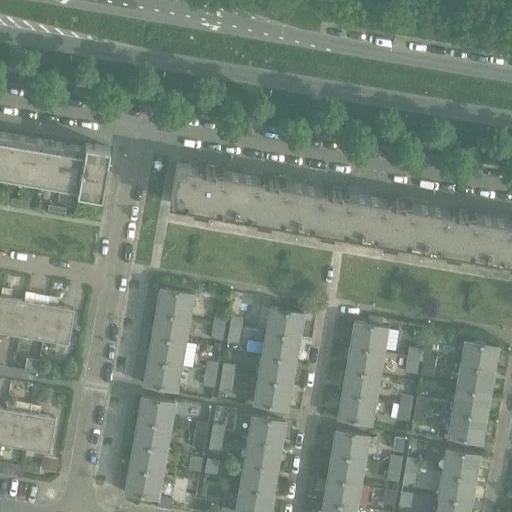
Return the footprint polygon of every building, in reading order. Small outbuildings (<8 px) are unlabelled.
[(85,147),(67,144),(0,132),(0,169),(79,183),(77,191),(101,195),(109,147),(86,143),(85,147)] [(235,213),(241,174),(178,163),(171,202),(235,213)] [(309,185),(268,178),(241,174),(235,213),(302,225),(309,185)] [(368,196),(330,189),(309,185),(302,225),(361,235),(368,196)] [(431,206),(404,202),(368,196),(361,235),(424,246),(431,206)] [(498,218),(457,211),(431,206),(424,246),(491,257),(498,218)] [(511,220),(498,218),(491,257),(511,260),(511,220)] [(0,330),(19,334),(25,300),(10,298),(12,289),(2,287),(1,296),(0,299),(0,330)] [(193,293),(160,287),(156,311),(189,316),(193,293)] [(26,291),(25,300),(19,334),(42,338),(48,304),(34,302),(35,293),(26,291)] [(68,342),(73,309),(58,306),(59,297),(50,295),(48,304),(42,338),(68,342)] [(271,306),(266,330),(300,336),(304,312),(271,306)] [(189,316),(156,311),(152,335),(185,341),(189,316)] [(215,313),(214,320),(213,325),(225,327),(227,315),(215,313)] [(243,318),(232,316),(230,328),(241,330),(243,318)] [(354,320),(350,344),(384,350),(388,326),(354,320)] [(225,327),(213,325),(211,337),(222,339),(225,327)] [(241,330),(230,328),(228,340),(239,342),(241,330)] [(300,336),(266,330),(262,355),(295,361),(300,336)] [(185,341),(152,335),(148,360),(181,365),(185,341)] [(465,339),(461,363),(494,369),(498,345),(465,339)] [(384,350),(350,344),(346,369),(379,374),(384,350)] [(410,346),(408,354),(407,359),(419,361),(421,348),(410,346)] [(437,351),(426,349),(424,361),(435,363),(437,351)] [(295,361),(262,355),(258,379),(291,384),(295,361)] [(28,356),(26,370),(36,372),(39,358),(28,356)] [(419,361),(407,359),(405,371),(417,373),(419,361)] [(181,365),(148,360),(144,383),(177,389),(181,365)] [(207,360),(206,369),(205,372),(216,374),(219,362),(207,360)] [(435,363),(424,361),(422,374),(433,375),(435,363)] [(235,365),(224,363),(222,375),(233,377),(235,365)] [(494,369),(461,363),(456,388),(490,393),(494,369)] [(379,374),(346,369),(342,393),(375,399),(379,374)] [(216,374),(205,372),(203,384),(214,386),(216,374)] [(233,377),(222,375),(220,387),(231,389),(233,377)] [(291,384),(258,379),(254,402),(287,408),(291,384)] [(490,393),(456,388),(452,412),(485,418),(490,393)] [(375,399),(342,393),(338,417),(371,422),(375,399)] [(401,394),(400,403),(399,406),(411,408),(413,396),(401,394)] [(175,401),(142,395),(137,419),(171,425),(175,401)] [(429,398),(418,396),(416,409),(427,411),(429,398)] [(24,446),(30,412),(15,410),(17,401),(8,399),(6,408),(0,442),(24,446)] [(31,404),(30,412),(24,446),(49,450),(55,417),(39,414),(41,405),(31,404)] [(411,408),(399,406),(397,418),(408,420),(411,408)] [(427,411),(416,409),(413,421),(425,423),(427,411)] [(485,418),(452,412),(448,436),(481,441),(485,418)] [(252,414),(252,415),(248,439),(281,444),(285,420),(252,414)] [(171,425),(137,419),(133,443),(166,449),(171,425)] [(197,421),(196,429),(195,433),(206,435),(208,423),(197,421)] [(224,426),(213,424),(211,436),(222,438),(224,426)] [(369,434),(336,429),(332,452),(365,457),(369,434)] [(206,435),(195,433),(193,445),(204,447),(206,435)] [(222,438),(211,436),(209,448),(220,450),(222,438)] [(395,436),(393,449),(403,450),(405,437),(395,436)] [(281,444),(248,439),(244,462),(277,468),(281,444)] [(166,449),(133,443),(129,468),(162,473),(166,449)] [(446,448),(446,449),(442,471),(475,477),(479,453),(446,448)] [(365,457),(332,452),(328,476),(361,482),(365,457)] [(45,455),(42,469),(55,471),(58,458),(45,455)] [(391,455),(390,462),(389,467),(400,469),(402,456),(391,455)] [(189,469),(200,470),(202,458),(191,456),(189,469)] [(418,459),(407,457),(405,469),(416,471),(418,459)] [(219,460),(207,459),(205,471),(216,473),(219,460)] [(277,468),(244,462),(240,487),(273,492),(277,468)] [(400,469),(389,467),(387,479),(398,481),(400,469)] [(162,473),(129,468),(125,491),(158,497),(162,473)] [(416,471),(405,469),(403,482),(414,483),(416,471)] [(475,477),(442,471),(438,496),(471,501),(475,477)] [(361,482),(328,476),(323,501),(356,507),(361,482)] [(269,511),(273,492),(240,487),(236,510),(244,511),(269,511)] [(383,502),(394,504),(397,491),(385,489),(383,502)] [(413,494),(401,492),(399,505),(410,506),(413,494)] [(182,500),(172,499),(159,496),(157,507),(170,509),(170,506),(181,507),(182,500)] [(469,511),(471,501),(438,496),(435,511),(469,511)] [(355,511),(356,507),(323,501),(321,511),(355,511)]
